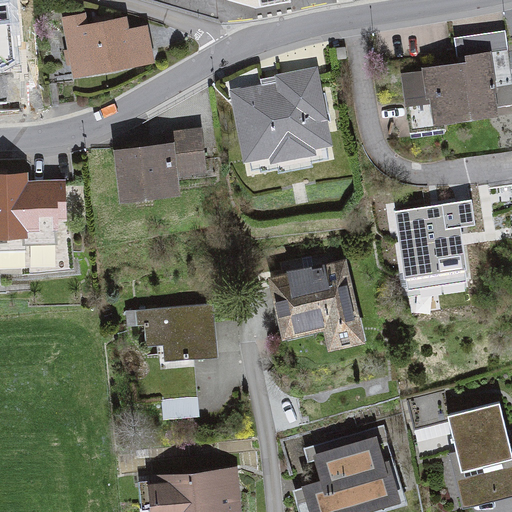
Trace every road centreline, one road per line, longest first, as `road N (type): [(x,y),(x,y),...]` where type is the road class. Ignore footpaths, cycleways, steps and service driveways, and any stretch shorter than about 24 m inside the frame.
road 1 (residential): [(225,48),(109,120),(52,139),(0,142)]
road 2 (residential): [(451,0),(225,48)]
road 3 (residential): [(225,48),(200,28),(108,0)]
